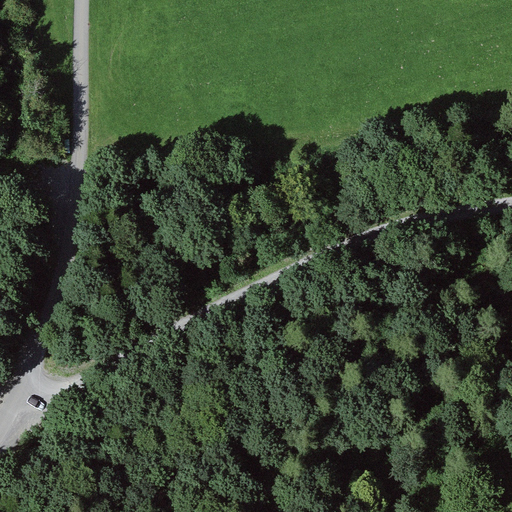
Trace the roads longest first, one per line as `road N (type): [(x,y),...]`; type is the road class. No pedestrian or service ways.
road 1 (track): [(511,203),(353,236),(70,388),(26,385)]
road 2 (track): [(77,184),(67,258),(26,385),(0,431)]
road 3 (unclassified): [(84,0),(77,184)]
